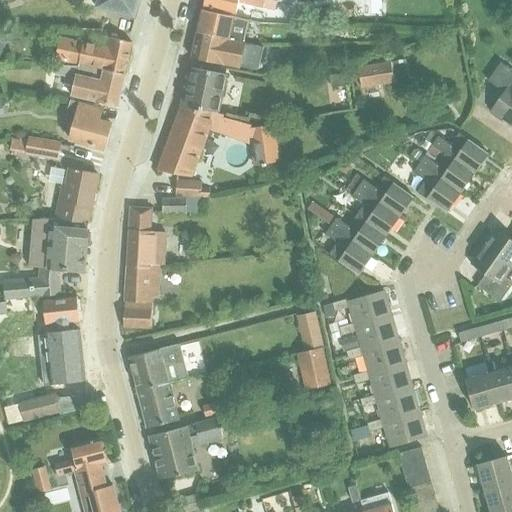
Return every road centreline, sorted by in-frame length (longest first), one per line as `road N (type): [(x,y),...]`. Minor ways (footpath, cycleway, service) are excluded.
road 1 (tertiary): [(151,511),(104,337),(104,282),(121,173),(175,0)]
road 2 (residential): [(453,444),(410,295),(450,266),(511,170)]
